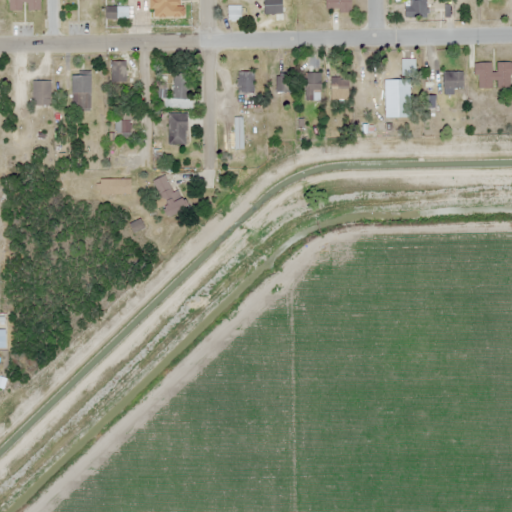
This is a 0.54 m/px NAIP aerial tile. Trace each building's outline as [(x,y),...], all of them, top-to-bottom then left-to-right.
[(6,0),(7,11),(25,10),(41,10),(40,0),(6,0)] [(263,0),(263,14),(282,14),(282,0),(263,0)] [(351,11),(351,0),(325,0),(325,11),(351,11)] [(405,0),(405,18),(427,18),(426,0),(405,0)] [(240,20),(240,6),(227,6),(227,20),(240,20)] [(177,7),(155,7),(155,23),(177,23),(177,7)] [(128,8),(105,8),(105,19),(128,19),(128,8)] [(402,75),(414,75),(414,60),(402,60),(402,75)] [(111,62),(111,85),(125,85),(125,62),(111,62)] [(511,62),(494,63),(476,63),(476,88),(511,87),(511,62)] [(254,72),(237,72),(237,94),(254,94),(254,72)] [(443,89),(463,89),(463,72),(443,72),(443,89)] [(304,102),(321,102),(321,73),(304,73),(304,102)] [(276,74),(276,93),(292,93),(292,74),(276,74)] [(90,76),(72,76),(72,110),(90,110),(90,76)] [(190,108),(190,76),(172,76),(172,108),(190,108)] [(331,77),(331,101),(348,101),(348,77),(331,77)] [(32,106),(51,106),(51,81),(32,81),(32,106)] [(358,102),(373,102),(373,84),(358,84),(358,102)] [(187,114),(168,114),(168,145),(187,145),(187,114)] [(131,136),(131,121),(114,120),(114,136),(131,136)] [(152,181),(168,218),(189,209),(184,197),(175,201),(165,176),(152,181)] [(125,195),(125,180),(98,180),(98,195),(125,195)]
